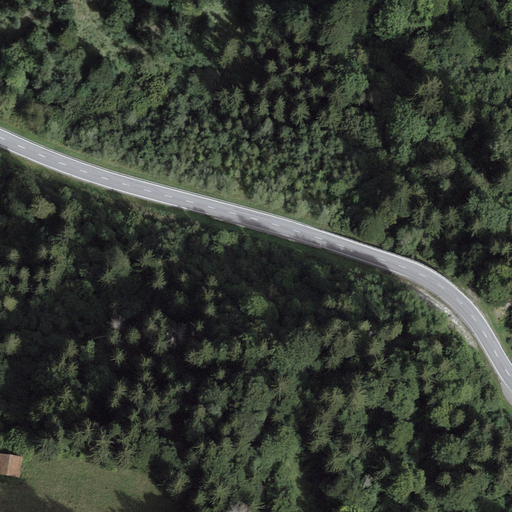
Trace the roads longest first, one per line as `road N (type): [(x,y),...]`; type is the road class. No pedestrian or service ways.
road 1 (tertiary): [(0,140),(431,281),(464,305),(511,378)]
road 2 (track): [(306,511),(258,385),(0,327)]
